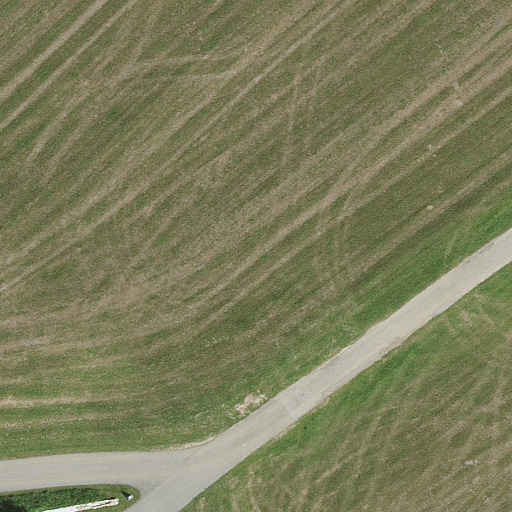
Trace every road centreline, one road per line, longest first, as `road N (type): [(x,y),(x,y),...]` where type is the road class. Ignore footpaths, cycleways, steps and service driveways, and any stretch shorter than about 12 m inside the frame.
road 1 (track): [(511,236),(135,511)]
road 2 (track): [(214,454),(0,475)]
